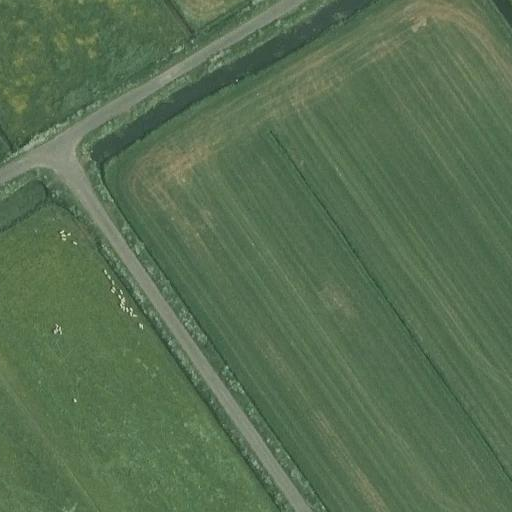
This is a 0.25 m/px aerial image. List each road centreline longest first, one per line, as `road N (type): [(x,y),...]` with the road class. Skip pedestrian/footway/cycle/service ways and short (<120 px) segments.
road 1 (unclassified): [(55,146),(305,511)]
road 2 (unclassified): [(55,146),(294,0)]
